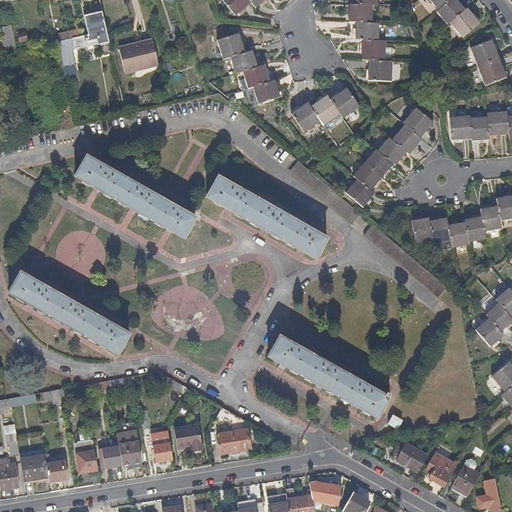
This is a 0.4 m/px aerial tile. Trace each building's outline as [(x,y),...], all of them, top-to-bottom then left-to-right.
[(249,0),(222,0),(237,17),(253,4),(249,0)] [(258,9),(268,0),(249,0),(253,4),(258,9)] [(428,0),(438,11),(450,0),(428,0)] [(436,13),(447,27),(449,25),(465,11),(456,0),(450,0),(438,11),(436,13)] [(351,6),(351,24),(356,24),(374,24),(374,6),(357,6),(351,6)] [(449,25),(463,41),(481,26),(467,9),(465,11),(449,25)] [(104,23),(102,14),(86,17),(86,20),(85,20),(86,27),(94,26),(104,23)] [(106,31),(104,23),(94,26),(96,33),(97,33),(106,31)] [(356,24),(356,41),(364,41),(379,41),(379,24),(374,24),(356,24)] [(96,33),(94,26),(86,27),(88,34),(87,35),(85,35),(86,41),(98,38),(97,33),(96,33)] [(12,36),(11,28),(7,28),(6,27),(0,28),(3,42),(7,41),(6,37),(12,36)] [(109,41),(106,31),(97,33),(98,38),(86,41),(85,41),(87,46),(109,41)] [(26,40),(24,33),(17,35),(19,42),(26,40)] [(246,54),(239,34),(219,41),(224,61),(232,58),(246,54)] [(86,41),(85,35),(72,38),(73,44),(85,41),(86,41)] [(471,48),(478,68),(501,59),(494,40),(471,48)] [(364,41),(364,61),(371,61),(386,60),(386,41),(379,41),(364,41)] [(158,66),(152,42),(119,49),(125,74),(158,66)] [(259,69),(254,52),(246,54),(232,58),(237,75),(244,73),(259,69)] [(478,68),(485,87),(507,78),(501,59),(478,68)] [(370,73),(374,82),(393,81),(394,61),(386,60),(371,61),(370,73)] [(270,83),(266,67),(259,69),(244,73),(249,89),(254,88),(270,83)] [(281,97),(276,81),(270,83),(254,88),(258,104),(281,97)] [(359,109),(347,90),(331,101),(340,115),(343,120),(359,109)] [(340,115),(331,101),(327,96),(311,108),(322,124),(323,126),(340,115)] [(322,124),(311,108),(309,105),(292,117),(304,135),(322,124)] [(417,111),(404,126),(405,127),(420,140),(433,126),(433,125),(417,111)] [(487,116),(489,136),(510,134),(508,117),(507,111),(487,113),(487,116)] [(470,116),(450,117),(452,141),(472,139),(470,118),(470,116)] [(487,116),(470,118),(472,139),(472,141),(489,139),(489,136),(487,116)] [(420,140),(405,127),(393,141),(407,154),(410,157),(423,143),(420,140)] [(393,141),(389,138),(377,151),(393,165),(396,167),(407,154),(393,141)] [(393,165),(377,151),(375,150),(364,163),(382,178),(393,165)] [(196,219),(87,158),(76,177),(184,239),(196,219)] [(382,178),(364,163),(353,176),(359,180),(371,191),(382,178)] [(312,231),(267,205),(220,178),(208,197),(231,210),(274,235),(316,259),(320,253),(327,240),(312,231)] [(375,195),(371,191),(359,180),(347,194),(363,208),(375,195)] [(511,195),(498,198),(499,205),(502,220),(511,218),(511,195)] [(502,220),(499,205),(479,208),(480,217),(483,230),(503,227),(502,220)] [(431,241),(427,220),(427,217),(410,220),(414,243),(431,241)] [(483,230),(480,217),(463,219),(463,222),(467,242),(484,239),(483,230)] [(446,224),(446,219),(427,220),(431,241),(431,244),(449,243),(446,224)] [(467,242),(463,222),(446,224),(449,243),(449,247),(467,245),(467,242)] [(129,335),(21,274),(10,293),(118,355),(129,335)] [(511,291),(509,288),(496,301),(498,303),(511,317),(511,291)] [(502,334),(511,323),(511,317),(498,303),(484,316),(488,320),(502,334)] [(488,320),(476,333),(492,349),(505,337),(502,334),(488,320)] [(388,398),(280,338),(269,357),(377,418),(388,398)] [(492,377),(505,392),(511,386),(511,362),(511,361),(492,377)] [(110,386),(135,381),(134,376),(109,380),(110,386)] [(110,388),(110,386),(109,380),(94,383),(94,386),(95,390),(110,388)] [(85,388),(84,385),(59,389),(61,397),(85,392),(85,388)] [(511,386),(505,392),(502,395),(511,406),(511,386)] [(61,397),(59,389),(51,391),(52,399),(53,404),(62,403),(61,397)] [(52,399),(51,391),(43,392),(45,400),(52,399)] [(238,416),(223,408),(217,419),(224,423),(226,419),(233,423),(238,416)] [(398,430),(402,421),(393,415),(388,424),(398,430)] [(249,430),(248,422),(238,416),(233,423),(235,432),(249,430)] [(204,449),(200,424),(190,426),(175,428),(178,449),(192,447),(192,450),(204,449)] [(253,450),(249,430),(235,432),(218,435),(221,455),(253,450)] [(142,465),(137,431),(118,434),(120,446),(123,466),(128,464),(128,467),(142,465)] [(20,454),(18,441),(9,443),(11,455),(20,454)] [(174,460),(171,443),(154,446),(157,462),(174,460)] [(99,474),(94,445),(75,448),(79,473),(90,471),(91,475),(99,474)] [(417,473),(426,456),(406,445),(403,450),(397,446),(393,453),(400,456),(397,461),(417,473)] [(123,466),(120,446),(102,448),(106,469),(123,466)] [(444,488),(458,463),(436,450),(427,467),(433,471),(432,474),(429,479),(444,488)] [(49,477),(47,464),(45,454),(20,458),(23,477),(39,474),(40,479),(49,477)] [(68,479),(65,461),(47,464),(49,477),(50,483),(68,479)] [(0,490),(18,488),(14,464),(7,465),(7,467),(0,468),(0,490)] [(468,497),(480,475),(464,465),(451,487),(461,492),(466,496),(468,497)] [(495,511),(501,511),(495,480),(484,482),(487,495),(476,497),(478,508),(489,506),(490,511),(495,511)] [(338,498),(340,487),(316,482),(309,483),(310,488),(312,501),(336,506),(338,498)] [(313,511),(312,501),(310,488),(307,488),(305,489),(304,490),(303,492),(303,493),(303,496),(294,498),(292,488),(285,489),(285,494),(288,511),(313,511)] [(363,511),(368,504),(368,502),(352,493),(341,511),(363,511)] [(288,511),(285,494),(276,495),(278,504),(268,505),(268,507),(269,511),(288,511)]
